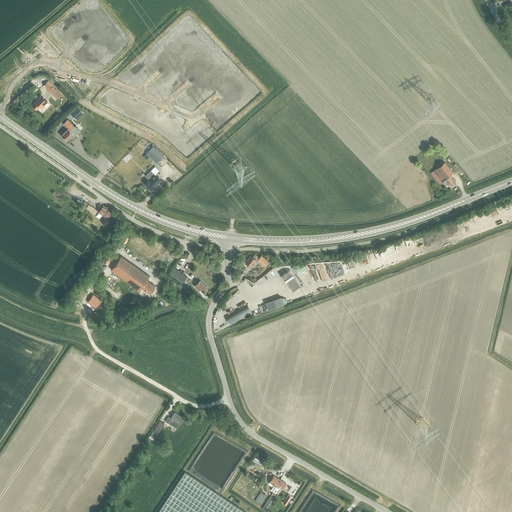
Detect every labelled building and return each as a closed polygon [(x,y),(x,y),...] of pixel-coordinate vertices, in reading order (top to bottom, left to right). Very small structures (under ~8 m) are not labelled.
[(48,81),(44,85),(57,99),(61,95),(52,86),(53,86),(48,81)] [(46,107),(49,104),(47,102),(41,95),(32,105),(37,109),(40,106),(41,108),(44,105),(46,107)] [(77,106),(70,113),(76,120),(84,113),(77,106)] [(74,127),(67,119),(63,123),(68,129),(70,130),(74,127)] [(73,134),(73,133),(70,130),(68,129),(62,135),(64,137),(63,139),(64,140),(66,140),(70,136),(72,138),(74,135),(73,134)] [(153,146),(146,153),(157,163),(164,156),(153,146)] [(455,182),(450,175),(453,173),(444,162),(431,173),(439,184),(442,181),(445,185),(449,183),(451,185),(455,182)] [(149,179),(144,184),(151,191),(156,186),(155,185),(160,180),(152,172),(147,177),(149,179)] [(95,215),(98,211),(89,205),(86,209),(95,215)] [(104,214),(108,217),(112,212),(103,205),(98,212),(103,216),(104,214)] [(108,253),(102,261),(107,264),(113,256),(108,253)] [(248,264),(250,266),(256,259),(257,260),(265,266),(269,262),(261,255),(259,257),(255,254),(252,257),(250,255),(245,262),(245,264),(247,265),(248,264)] [(150,294),(153,290),(154,289),(155,288),(155,286),(147,280),(149,276),(121,256),(111,270),(139,290),(141,288),(150,294)] [(175,267),(170,274),(183,283),(187,277),(175,267)] [(293,292),(301,286),(289,269),(281,275),(293,292)] [(200,290),(203,293),(208,288),(200,280),(194,286),(199,291),(200,290)] [(93,295),(88,302),(96,308),(101,300),(93,295)] [(284,304),(281,297),(265,303),(268,310),(284,304)] [(226,316),(230,324),(252,312),(248,305),(226,316)] [(183,418),(174,413),(170,419),(168,418),(166,421),(177,428),(183,418)] [(251,473),(255,467),(251,464),(246,470),(251,473)] [(245,511),(185,472),(158,511),(245,511)] [(273,492),(276,487),(276,486),(280,480),(273,475),(269,482),(274,485),(271,490),(273,492)] [(280,480),(276,486),(276,487),(273,492),(276,493),(279,488),(278,488),(279,486),(283,489),(286,484),(280,480)] [(261,492),(255,501),(259,503),(265,495),(261,492)]
